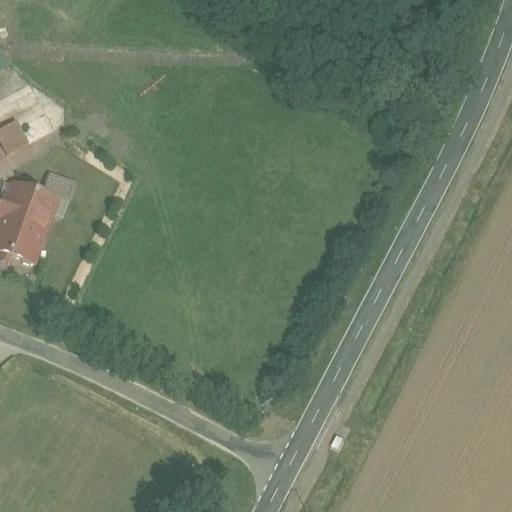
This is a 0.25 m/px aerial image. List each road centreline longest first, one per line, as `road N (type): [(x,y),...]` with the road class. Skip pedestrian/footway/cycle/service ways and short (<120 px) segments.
road 1 (tertiary): [(511,25),(290,469)]
road 2 (unclassified): [(0,333),(68,358),(290,469)]
